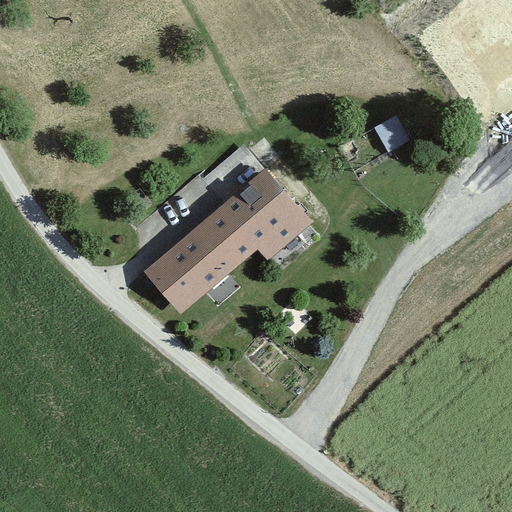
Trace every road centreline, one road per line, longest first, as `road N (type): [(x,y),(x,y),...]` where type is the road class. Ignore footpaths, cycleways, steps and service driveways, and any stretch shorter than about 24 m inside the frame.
road 1 (unclassified): [(0,161),(56,242),(104,291),(286,439),(392,511)]
road 2 (track): [(286,439),(457,176),(511,118)]
road 3 (track): [(253,162),(104,291)]
